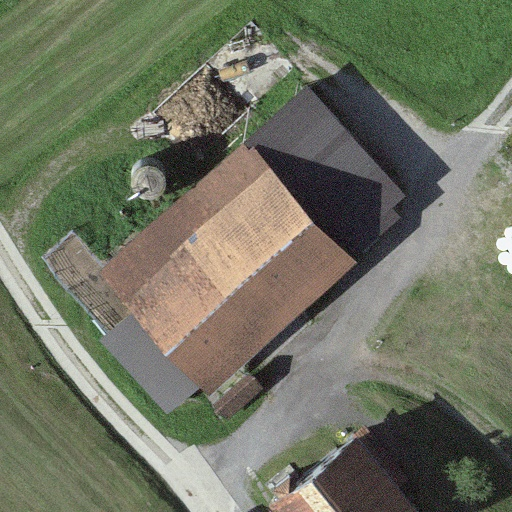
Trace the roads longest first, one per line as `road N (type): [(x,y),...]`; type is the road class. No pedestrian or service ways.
road 1 (track): [(202,498),(477,169),(488,131),(511,101)]
road 2 (track): [(0,242),(80,365),(210,511)]
road 3 (track): [(346,329),(480,415),(511,447)]
